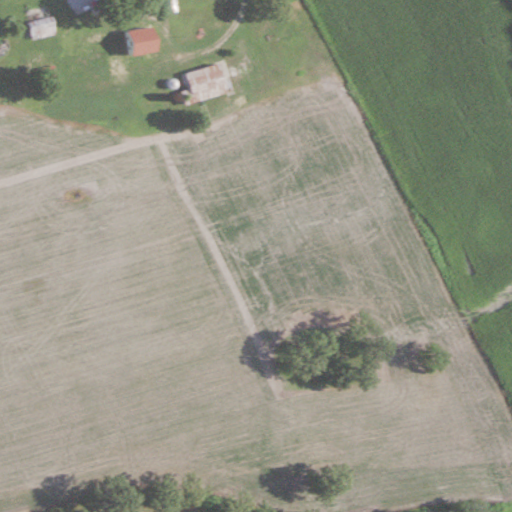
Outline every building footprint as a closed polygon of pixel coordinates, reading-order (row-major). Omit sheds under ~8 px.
[(162,0),(163,11),(177,11),(176,0),(162,0)] [(32,39),(57,34),(53,16),(28,22),(32,39)] [(156,50),(152,26),(118,32),(121,56),(156,50)] [(228,92),(221,63),(185,72),(192,101),(228,92)] [(40,68),(44,84),(59,80),(55,65),(40,68)]
